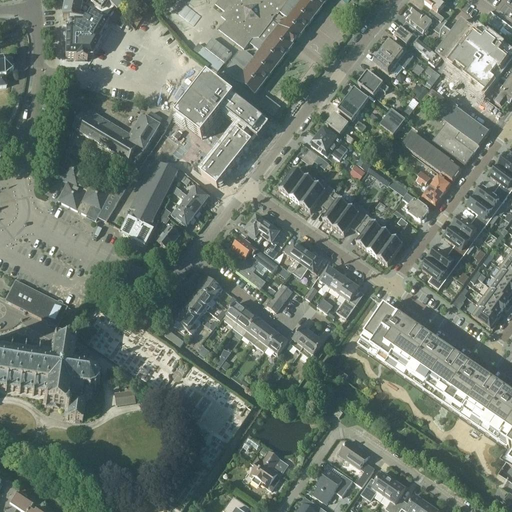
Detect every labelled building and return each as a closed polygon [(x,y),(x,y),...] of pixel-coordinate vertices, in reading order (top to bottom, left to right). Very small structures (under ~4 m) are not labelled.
[(62,17),(67,18),(83,22),(85,24),(88,18),(79,16),(82,2),(75,0),(74,0),(65,0),(65,2),(62,17)] [(124,0),(105,0),(116,11),(126,2),(124,0)] [(225,73),(255,97),(328,0),(221,0),(216,7),(226,15),(227,23),(219,33),(244,52),(249,45),(259,53),(253,60),(244,53),(240,54),(225,73)] [(425,0),(428,2),(425,6),(434,13),(430,17),(433,19),(430,23),(433,26),(441,32),(444,28),(445,28),(446,26),(446,25),(447,23),(445,21),(438,16),(445,7),(436,0),(425,0)] [(100,10),(96,16),(108,23),(116,11),(111,6),(106,13),(100,10)] [(95,47),(109,23),(108,23),(96,16),(91,13),(88,18),(85,24),(83,22),(67,18),(67,31),(66,31),(65,59),(74,59),(74,62),(86,63),(86,60),(91,60),(97,49),(95,47)] [(409,25),(404,31),(417,41),(419,39),(420,39),(422,38),(423,39),(429,31),(431,33),(433,31),(439,36),(439,38),(440,39),(441,32),(433,26),(432,26),(415,13),(407,24),(409,25)] [(441,32),(440,39),(440,40),(440,41),(432,52),(442,60),(441,60),(450,67),(476,33),(475,32),(462,22),(452,34),(445,28),(444,28),(441,32)] [(409,45),(414,49),(419,43),(417,41),(404,31),(402,30),(395,39),(406,48),(409,45)] [(511,64),(511,59),(476,33),(450,67),(446,73),(451,77),(449,80),(455,85),(460,78),(464,81),(462,84),(477,95),(474,99),(483,105),(491,93),(511,64)] [(232,55),(213,40),(205,50),(224,64),(225,65),(232,55)] [(419,43),(414,49),(430,62),(429,64),(435,69),(441,60),(442,60),(432,52),(419,43)] [(392,44),(383,55),(398,67),(398,66),(407,55),(392,44)] [(224,64),(205,50),(197,45),(191,53),(217,73),(224,64)] [(374,67),(389,78),(390,79),(392,79),(396,79),(398,77),(403,70),(398,66),(398,67),(383,55),(374,67)] [(416,66),(419,61),(413,56),(410,61),(416,66)] [(0,89),(2,89),(6,88),(5,79),(5,78),(11,73),(13,73),(13,72),(11,71),(10,64),(12,63),(11,62),(10,63),(3,61),(2,58),(1,59),(1,61),(0,60),(0,89)] [(511,64),(491,93),(500,99),(495,105),(503,111),(507,104),(510,107),(511,104),(511,64)] [(431,77),(426,85),(431,88),(440,75),(429,68),(425,73),(431,77)] [(386,96),(390,91),(368,74),(358,87),(374,99),(380,91),(386,96)] [(269,127),(233,100),(234,99),(207,79),(175,120),(202,141),(223,114),(258,141),(269,127)] [(422,90),(420,89),(414,96),(416,98),(415,99),(421,104),(429,93),(423,89),(422,90)] [(355,92),(346,103),(361,114),(369,103),(355,92)] [(433,144),(465,168),(490,135),(457,111),(458,110),(432,92),(429,97),(445,109),(438,119),(446,125),(433,144)] [(260,105),(273,117),(281,109),(268,96),(260,105)] [(413,101),(399,118),(399,119),(405,123),(418,105),(413,101)] [(353,125),(361,114),(346,103),(338,113),(353,125)] [(159,126),(162,120),(151,114),(148,120),(147,119),(146,119),(142,116),(130,136),(91,113),(87,119),(82,116),(73,131),(129,165),(133,159),(138,162),(143,154),(144,155),(161,127),(159,126)] [(399,133),(406,124),(405,123),(399,119),(399,118),(398,117),(392,113),(381,128),(394,138),(398,133),(399,133)] [(341,138),(349,127),(335,117),(327,127),(341,138)] [(362,134),(366,129),(359,124),(355,129),(362,134)] [(318,139),(345,159),(347,158),(345,156),(348,153),(338,146),(342,141),(326,129),(318,139)] [(217,189),(252,144),(236,132),(201,177),(217,189)] [(463,172),(412,135),(403,148),(453,185),(463,172)] [(354,141),(347,136),(344,140),(351,145),(354,141)] [(345,159),(318,139),(311,148),(327,160),(330,156),(340,163),(342,160),(344,161),(345,159)] [(296,155),(303,159),(309,150),(302,145),(296,155)] [(302,162),(312,169),(315,164),(319,159),(310,151),(302,162)] [(511,164),(506,159),(504,161),(503,160),(498,167),(499,168),(498,169),(511,179),(511,164)] [(67,184),(58,203),(86,217),(91,208),(100,213),(110,193),(82,179),(87,170),(67,161),(58,180),(67,184)] [(360,170),(364,174),(370,165),(365,162),(360,170)] [(121,238),(145,250),(157,226),(153,224),(178,175),(155,164),(131,211),(132,212),(129,218),(131,219),(121,238)] [(364,174),(360,170),(356,167),(349,176),(359,184),(366,175),(364,174)] [(495,170),(490,177),(492,178),(491,180),(500,187),(496,192),(507,200),(511,193),(511,179),(498,169),(497,171),(495,170)] [(279,192),(290,200),(305,179),(294,171),(287,181),(284,179),(281,183),(284,185),(279,192)] [(421,175),(419,179),(427,185),(430,182),(421,175)] [(188,187),(191,182),(185,178),(182,182),(188,187)] [(290,200),(300,207),(318,182),(317,182),(314,186),(305,179),(290,200)] [(425,187),(427,185),(419,179),(416,183),(421,187),(422,185),(425,187)] [(432,189),(444,198),(451,188),(439,179),(432,189)] [(317,206),(322,210),(331,199),(325,194),(328,190),(318,182),(300,207),(310,215),(317,206)] [(202,209),(188,199),(181,194),(182,193),(176,188),(173,194),(178,199),(184,203),(183,203),(185,204),(181,209),(194,219),(202,209)] [(188,199),(202,209),(209,199),(194,188),(190,192),(192,194),(188,199)] [(444,198),(432,189),(424,199),(436,208),(444,198)] [(476,199),(475,200),(496,215),(507,200),(496,192),(493,197),(483,190),(482,192),(480,190),(475,198),(476,199)] [(323,222),(333,230),(351,206),(335,194),(331,199),(322,210),(328,215),(323,222)] [(408,196),(403,201),(405,203),(412,208),(407,214),(421,224),(422,224),(425,223),(427,220),(427,217),(429,213),(416,203),(416,202),(411,198),(408,196)] [(475,200),(474,202),(473,201),(467,208),(469,209),(468,210),(478,218),(474,223),(484,231),(496,215),(475,200)] [(350,230),(356,234),(367,218),(362,214),(362,213),(351,206),(333,230),(344,238),(350,230)] [(194,219),(181,209),(177,215),(175,213),(171,218),(187,229),(194,219)] [(162,216),(170,221),(170,220),(168,219),(171,214),(165,210),(163,215),(162,216)] [(170,221),(162,216),(161,222),(166,226),(170,221)] [(356,246),(367,253),(382,233),(371,225),(370,226),(365,222),(368,218),(367,218),(356,234),(362,238),(356,246)] [(264,240),(265,241),(266,239),(264,238),(265,236),(260,232),(265,225),(256,219),(246,233),(250,235),(247,238),(253,242),(251,245),(257,249),(259,246),(259,247),(264,240)] [(460,221),(459,222),(457,221),(452,229),(453,230),(452,231),(473,246),(484,231),(474,223),(470,227),(460,221)] [(266,239),(265,241),(271,246),(265,254),(270,257),(276,249),(275,248),(280,241),(277,239),(280,236),(265,225),(260,232),(265,236),(264,238),(266,239)] [(169,252),(179,238),(174,234),(176,231),(171,227),(158,245),(169,252)] [(462,261),(473,246),(452,231),(451,232),(450,231),(445,239),(446,240),(445,241),(455,248),(451,254),(462,261)] [(367,253),(377,261),(392,240),(382,233),(367,253)] [(392,240),(377,261),(388,268),(403,248),(392,240)] [(253,271),(254,270),(258,265),(273,276),(279,269),(257,253),(256,254),(241,242),(233,253),(245,262),(244,264),(253,271)] [(293,277),(308,256),(294,246),(291,251),(288,249),(284,255),(295,263),(288,273),(293,277)] [(450,277),(462,261),(451,254),(447,259),(437,252),(436,253),(435,252),(429,259),(431,260),(430,262),(450,277)] [(308,256),(293,277),(299,281),(306,271),(317,278),(321,272),(318,270),(322,265),(308,256)] [(500,269),(499,270),(511,279),(511,265),(506,261),(500,269)] [(423,271),(422,272),(432,279),(428,285),(439,292),(450,277),(430,262),(429,263),(427,262),(422,270),(423,271)] [(253,271),(244,264),(236,274),(261,293),(266,286),(253,276),(256,272),(254,270),(253,271)] [(330,291),(340,277),(329,270),(318,286),(323,289),(324,287),(330,291)] [(495,279),(494,280),(511,292),(511,279),(499,270),(500,271),(495,279)] [(464,285),(470,278),(464,273),(458,281),(464,285)] [(340,298),(349,284),(340,277),(330,291),(340,298)] [(509,304),(509,303),(511,299),(511,298),(511,295),(511,292),(494,280),(498,283),(492,291),(490,289),(489,290),(509,304)] [(201,292),(214,302),(222,291),(209,281),(201,292)] [(50,327),(51,326),(55,328),(65,308),(61,307),(61,306),(61,305),(61,304),(61,303),(60,303),(59,302),(58,302),(57,302),(56,302),(56,303),(55,303),(15,283),(12,290),(15,292),(12,297),(9,296),(5,303),(45,323),(45,324),(45,325),(45,326),(46,326),(46,327),(47,327),(48,328),(49,327),(50,327)] [(349,284),(340,298),(346,302),(337,315),(347,322),(359,305),(353,301),(360,291),(349,284)] [(280,292),(289,299),(293,294),(284,288),(280,292)] [(276,294),(271,290),(267,295),(272,299),(276,294)] [(312,290),(305,300),(310,304),(317,294),(312,290)] [(502,313),(502,312),(505,308),(509,304),(489,290),(483,298),(502,313)] [(214,302),(201,292),(193,302),(206,312),(209,308),(212,310),(216,304),(214,302)] [(289,299),(280,292),(277,296),(286,303),(289,299)] [(286,303),(277,296),(274,301),(283,307),(286,303)] [(497,322),(501,318),(499,316),(502,313),(483,298),(476,307),(497,322)] [(237,302),(233,300),(227,308),(230,311),(237,302)] [(283,307),(274,301),(271,305),(280,311),(283,307)] [(318,310),(328,316),(333,308),(323,301),(318,310)] [(206,312),(193,302),(185,312),(198,322),(206,312)] [(280,311),(271,305),(268,309),(276,316),(280,311)] [(234,330),(247,314),(237,306),(224,322),(234,330)] [(471,317),(491,332),(491,331),(493,332),(496,327),(495,326),(497,322),(476,307),(478,309),(471,317)] [(337,377),(496,487),(508,470),(511,463),(511,397),(384,309),(337,377)] [(198,322),(185,312),(176,324),(176,325),(174,327),(185,335),(186,333),(192,337),(201,325),(198,323),(198,322)] [(227,314),(223,312),(217,320),(220,323),(227,314)] [(244,339),(258,322),(247,314),(234,330),(233,331),(244,339)] [(219,325),(215,322),(209,330),(212,333),(219,325)] [(254,347),(268,329),(258,322),(244,339),(254,347)] [(300,355),(313,339),(307,334),(314,326),(309,322),(290,347),(300,355)] [(265,355),(278,338),(268,329),(254,347),(264,355),(264,354),(265,355)] [(313,339),(300,355),(303,357),(300,361),(307,366),(310,363),(311,363),(314,359),(330,338),(326,334),(319,343),(313,339)] [(172,343),(180,349),(184,344),(176,338),(172,343)] [(278,338),(265,355),(270,359),(274,355),(278,359),(288,345),(278,338)] [(65,410),(63,419),(82,421),(84,403),(85,403),(86,404),(87,403),(86,402),(88,400),(90,401),(90,399),(89,398),(90,396),(91,396),(91,394),(90,394),(90,393),(89,392),(93,390),(94,391),(96,390),(95,389),(97,386),(99,387),(99,386),(97,385),(97,380),(99,380),(99,377),(97,378),(95,375),(97,373),(96,371),(94,373),(91,370),(93,368),(95,369),(95,368),(94,367),(94,364),(96,363),(96,362),(94,362),(93,361),(94,360),(93,359),(92,359),(87,359),(87,357),(85,357),(85,358),(80,358),(80,354),(82,352),(81,350),(80,351),(77,348),(78,347),(77,346),(76,347),(73,346),(73,344),(68,344),(68,342),(61,341),(61,343),(54,342),(53,345),(51,344),(51,346),(53,346),(52,355),(44,354),(44,352),(42,352),(42,353),(38,353),(38,351),(35,351),(35,352),(31,352),(31,350),(29,350),(29,351),(25,351),(25,349),(22,349),(22,351),(17,350),(17,348),(15,348),(15,349),(10,349),(10,347),(8,347),(7,349),(4,348),(4,347),(2,347),(2,348),(0,348),(0,388),(3,389),(3,391),(5,391),(6,390),(10,390),(10,392),(12,392),(12,390),(17,391),(16,393),(19,393),(19,391),(25,392),(25,394),(27,394),(27,392),(31,393),(30,395),(33,395),(33,393),(37,394),(37,395),(40,396),(40,394),(46,394),(45,403),(44,403),(43,405),(45,405),(45,407),(52,408),(52,410),(58,410),(58,409),(65,410)] [(212,355),(207,351),(202,358),(207,362),(212,355)] [(219,370),(225,362),(221,359),(215,367),(219,370)] [(115,394),(117,406),(135,403),(133,390),(115,394)] [(364,475),(356,486),(362,490),(374,474),(364,467),(369,458),(348,444),(339,457),(345,461),(343,465),(343,467),(347,470),(349,470),(352,466),(364,475)] [(271,493),(280,480),(270,473),(277,463),(269,457),(264,465),(258,460),(253,468),(256,470),(249,478),(271,493)] [(342,499),(353,484),(343,477),(340,482),(326,473),(319,483),(321,485),(312,497),(326,507),(335,495),(342,499)] [(369,503),(372,499),(374,500),(377,495),(384,499),(395,482),(384,475),(375,488),(370,484),(360,497),(369,503)] [(399,511),(403,507),(398,503),(407,490),(395,482),(384,499),(390,504),(387,509),(388,510),(386,511),(399,511)] [(15,511),(16,511),(18,511),(28,511),(33,506),(34,504),(18,493),(5,511),(15,511)] [(423,511),(428,505),(417,498),(408,510),(403,507),(399,511),(423,511)] [(248,511),(250,510),(233,499),(224,511),(248,511)]
